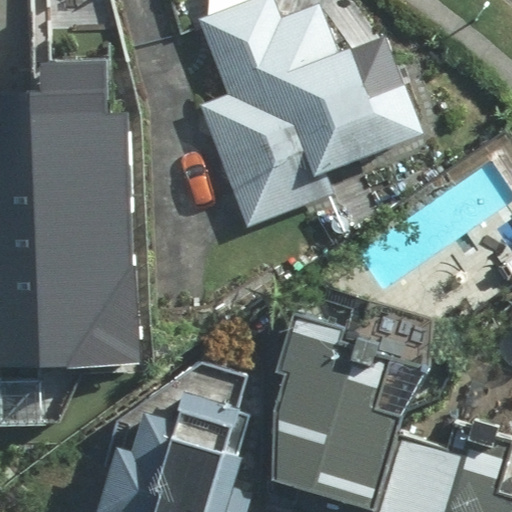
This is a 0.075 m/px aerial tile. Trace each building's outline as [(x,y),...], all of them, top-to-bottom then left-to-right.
[(227,96),(199,107),(248,231),(335,197),(327,177),(419,141),(378,38),(337,54),(319,6),(282,21),(273,0),(249,0),(198,20),(227,96)] [(0,112),(0,277),(3,364),(133,360),(125,108),(0,112)] [(511,511),(511,503),(492,498),(509,435),(497,432),(498,426),(470,418),(469,425),(457,421),(448,455),(410,444),(413,433),(365,418),(382,362),(335,349),(341,330),(289,314),(270,377),(280,380),(269,418),(266,444),(266,487),(299,497),(295,511),(511,511)] [(248,381),(192,364),(138,416),(125,457),(113,454),(94,511),(244,511),(247,504),(226,498),(250,418),(238,414),(248,381)] [(34,426),(0,449),(0,469),(11,485),(55,455),(34,426)]
